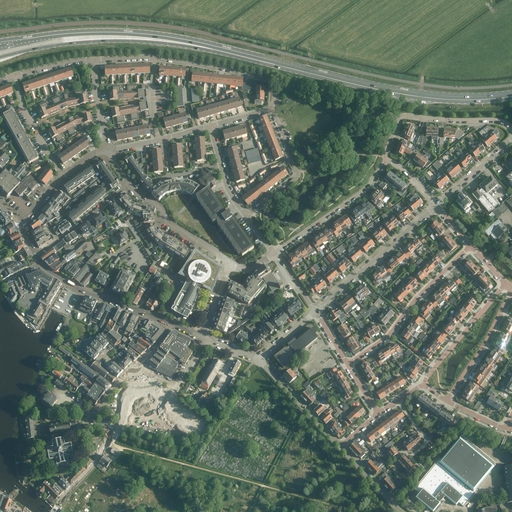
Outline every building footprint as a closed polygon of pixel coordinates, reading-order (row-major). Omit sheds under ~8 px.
[(71,68),(65,70),(67,78),(73,76),(71,68)] [(61,80),(67,78),(65,70),(59,72),(61,80)] [(61,80),(59,72),(53,74),(55,82),(61,80)] [(53,74),(47,76),(49,84),(55,82),(53,74)] [(43,86),(49,84),(47,76),(41,78),(43,86)] [(35,80),(38,88),(43,86),(41,78),(35,80)] [(243,79),(236,78),(236,86),(242,87),(241,89),(245,90),(245,83),(242,83),(243,79)] [(38,88),(35,80),(29,82),(32,90),(38,88)] [(32,90),(29,82),(23,84),(25,92),(32,90)] [(10,85),(4,88),(7,95),(13,92),(10,85)] [(110,98),(110,100),(117,100),(116,86),(113,86),(113,92),(109,92),(109,94),(109,98),(110,98)] [(143,99),(143,100),(147,100),(146,90),(146,91),(146,90),(148,90),(148,86),(142,86),(142,91),(138,91),(139,99),(143,99)] [(175,88),(177,106),(183,106),(181,87),(175,88)] [(81,104),(88,103),(87,100),(88,100),(87,96),(86,95),(83,96),(82,89),(78,90),(81,104)] [(78,105),(81,104),(78,90),(74,91),(76,97),(73,98),(74,106),(78,105)] [(70,107),(74,106),(73,98),(69,99),(67,92),(64,93),(65,100),(65,99),(67,107),(70,107)] [(264,101),(264,94),(256,93),(256,100),(255,100),(254,103),(261,104),(261,100),(264,101)] [(63,109),(67,107),(65,99),(65,100),(61,101),(58,95),(55,97),(61,110),(63,109)] [(58,111),(61,110),(55,97),(52,98),(54,104),(51,105),(54,113),(58,111)] [(48,115),(50,114),(51,115),(54,113),(51,105),(48,107),(46,101),(42,102),(48,115)] [(148,110),(149,110),(147,101),(144,102),(144,103),(139,104),(141,112),(145,111),(146,118),(148,118),(148,116),(149,115),(148,110)] [(40,116),(41,118),(48,115),(42,102),(39,104),(41,110),(38,111),(39,112),(38,112),(40,116)] [(135,120),(139,119),(138,113),(141,112),(139,104),(135,105),(132,106),(135,120)] [(32,168),(41,164),(38,159),(39,159),(37,155),(32,148),(33,147),(29,141),(22,129),(23,128),(19,122),(14,114),(15,114),(13,110),(12,111),(10,106),(6,108),(8,113),(3,115),(11,129),(10,130),(11,132),(12,131),(16,139),(14,141),(15,143),(18,142),(21,148),(20,149),(21,151),(22,150),(30,164),(32,162),(34,166),(31,167),(32,168)] [(130,114),(132,121),(135,120),(132,106),(130,106),(125,107),(127,115),(130,114)] [(125,122),(123,115),(127,115),(125,107),(121,108),(118,108),(121,123),(125,122)] [(116,117),(118,124),(121,123),(118,108),(111,110),(112,113),(111,113),(112,116),(112,117),(116,117)] [(91,117),(90,114),(83,115),(86,129),(90,129),(88,122),(92,122),(91,120),(92,120),(91,117)] [(81,124),(82,130),(86,129),(83,115),(80,116),(76,116),(76,117),(75,117),(78,124),(81,124)] [(261,125),(269,122),(266,116),(259,119),(261,125)] [(74,132),(76,131),(74,127),(78,124),(75,117),(73,118),(69,120),(67,121),(74,135),(76,134),(74,132)] [(69,134),(71,134),(72,136),(74,135),(67,121),(64,123),(64,122),(60,124),(64,132),(67,130),(69,134)] [(271,128),(269,122),(261,125),(264,131),(271,128)] [(64,141),(62,138),(64,137),(61,133),(64,132),(60,124),(57,126),(57,127),(54,128),(62,142),(64,141)] [(407,125),(404,130),(413,134),(415,127),(410,125),(409,126),(407,125)] [(59,140),(60,143),(62,142),(54,128),(48,131),(49,134),(51,137),(52,138),(55,137),(57,141),(59,140)] [(266,137),(273,134),(271,128),(264,131),(266,137)] [(438,129),(432,129),(432,137),(431,140),(437,140),(437,144),(438,144),(440,145),(440,139),(438,138),(438,129)] [(481,131),(492,143),(497,139),(496,139),(498,138),(496,136),(498,134),(498,133),(496,130),(495,131),(491,134),(488,136),(487,135),(488,134),(485,130),(484,129),(481,131)] [(413,134),(404,130),(402,135),(405,137),(405,138),(410,140),(413,134)] [(452,138),(452,130),(444,130),(443,137),(452,138)] [(456,130),(452,130),(452,138),(455,138),(455,139),(458,139),(458,140),(464,134),(462,132),(461,131),(456,131),(456,130)] [(488,147),(492,143),(481,131),(479,133),(483,138),(484,137),(485,139),(482,141),(488,147)] [(276,140),(273,134),(266,137),(268,143),(276,140)] [(81,141),(86,148),(91,144),(86,137),(81,141)] [(278,146),(276,140),(268,143),(271,149),(278,146)] [(408,148),(410,144),(400,140),(398,147),(410,152),(413,153),(416,154),(417,152),(414,149),(411,150),(408,148)] [(86,148),(81,141),(77,144),(82,151),(86,148)] [(475,148),(480,154),(485,150),(479,144),(476,146),(475,145),(475,144),(472,141),(471,143),(475,148)] [(475,148),(471,143),(469,144),(472,148),(472,147),(473,149),(471,151),(476,158),(480,154),(475,148)] [(77,144),(73,147),(77,154),(82,151),(77,144)] [(271,149),(273,154),(280,151),(278,146),(271,149)] [(68,150),(73,157),(77,154),(73,147),(68,150)] [(410,154),(410,152),(398,147),(395,153),(402,156),(404,151),(410,154)] [(68,160),(73,157),(68,150),(64,153),(68,160)] [(283,157),(280,151),(273,154),(275,160),(283,157)] [(424,157),(420,153),(418,151),(413,158),(414,159),(413,160),(418,164),(424,157)] [(460,151),(458,153),(468,164),(473,161),(467,154),(465,157),(460,151)] [(10,159),(2,152),(1,153),(0,153),(0,170),(5,165),(10,159)] [(426,155),(424,157),(418,164),(423,168),(424,167),(426,168),(431,164),(428,161),(427,162),(425,160),(428,157),(429,157),(431,154),(428,152),(426,155)] [(64,164),(68,160),(64,153),(59,157),(64,164)] [(468,164),(458,153),(457,154),(461,160),(459,162),(464,168),(468,164)] [(132,158),(126,162),(129,166),(135,162),(132,158)] [(501,178),(511,190),(511,179),(511,177),(511,158),(508,162),(508,163),(505,165),(510,170),(501,178)] [(99,171),(105,166),(102,161),(95,166),(99,171)] [(450,163),(448,165),(456,175),(461,171),(452,161),(450,163)] [(135,162),(129,166),(131,170),(138,166),(135,162)] [(17,172),(13,168),(8,173),(4,169),(0,174),(0,189),(2,192),(7,197),(14,191),(20,184),(21,183),(27,176),(32,172),(30,170),(27,166),(25,163),(17,172)] [(456,175),(448,165),(445,167),(443,169),(452,179),(456,175)] [(84,170),(90,178),(95,174),(89,166),(84,170)] [(102,175),(109,170),(105,166),(99,171),(102,175)] [(134,174),(140,170),(138,166),(131,170),(134,174)] [(278,172),(282,178),(288,174),(283,168),(278,172)] [(43,174),(49,179),(53,174),(47,169),(43,174)] [(84,170),(79,174),(84,182),(90,178),(84,170)] [(105,180),(112,175),(109,170),(102,175),(105,180)] [(137,178),(143,174),(140,170),(134,174),(137,178)] [(224,213),(209,191),(215,186),(214,184),(216,182),(217,177),(217,176),(214,172),(208,171),(206,172),(203,172),(195,177),(197,179),(194,181),(196,183),(199,182),(205,190),(203,191),(195,197),(197,199),(198,201),(199,201),(200,202),(200,203),(201,205),(202,205),(203,206),(203,209),(205,209),(206,210),(205,210),(206,213),(207,212),(209,214),(208,215),(209,217),(210,217),(211,218),(212,221),(213,220),(214,222),(213,222),(214,223),(216,221),(217,223),(218,226),(219,225),(220,227),(221,230),(222,229),(223,231),(223,234),(225,233),(226,235),(225,235),(226,237),(227,237),(228,239),(229,241),(230,241),(231,243),(232,245),(233,245),(234,246),(233,247),(234,249),(235,249),(237,250),(236,251),(237,253),(238,253),(239,254),(239,255),(240,254),(242,257),(254,248),(252,249),(230,216),(231,216),(228,212),(226,213),(224,213)] [(273,176),(278,182),(282,178),(278,172),(273,176)] [(383,190),(394,176),(390,173),(388,172),(385,176),(386,177),(384,180),(386,181),(383,186),(381,184),(379,186),(383,190)] [(45,184),(49,179),(43,174),(39,179),(45,184)] [(79,174),(73,178),(79,186),(84,182),(79,174)] [(145,176),(143,174),(137,178),(140,182),(147,177),(148,177),(147,175),(145,176)] [(28,177),(27,176),(21,183),(31,192),(34,189),(35,190),(38,187),(34,184),(37,181),(30,175),(28,177)] [(108,185),(115,180),(112,175),(105,180),(108,185)] [(439,179),(444,185),(448,181),(443,175),(439,179)] [(273,186),(278,182),(273,176),(268,179),(273,186)] [(388,191),(398,179),(394,176),(383,190),(386,186),(389,187),(387,190),(388,191)] [(148,178),(147,177),(140,182),(144,188),(148,191),(153,185),(153,184),(153,182),(152,181),(151,179),(150,179),(148,178)] [(440,189),(444,185),(439,179),(437,177),(433,181),(440,189)] [(489,196),(487,194),(497,185),(490,177),(479,187),(480,188),(477,190),(472,194),(478,201),(480,203),(480,204),(488,213),(498,205),(489,196)] [(74,190),(79,186),(73,178),(68,181),(74,190)] [(263,183),(268,190),(273,186),(268,179),(263,183)] [(396,189),(402,183),(398,179),(388,191),(390,193),(392,190),(391,188),(393,186),(396,189)] [(119,184),(115,180),(108,185),(112,189),(119,184)] [(68,193),(74,190),(68,181),(63,185),(68,193)] [(153,185),(148,191),(150,193),(150,192),(153,194),(152,196),(157,200),(160,196),(161,198),(162,198),(162,197),(166,194),(165,192),(169,191),(169,193),(173,192),(177,192),(177,191),(181,192),(181,190),(184,190),(184,192),(192,196),(199,187),(194,184),(188,181),(187,183),(182,181),(176,181),(172,181),(166,183),(161,185),(160,184),(155,187),(153,185)] [(21,183),(20,184),(14,191),(14,190),(19,194),(18,195),(20,197),(23,193),(27,197),(31,192),(21,183)] [(263,193),(268,190),(263,183),(258,187),(263,193)] [(406,186),(402,183),(396,189),(395,191),(401,197),(407,190),(404,188),(406,186)] [(91,194),(97,202),(106,194),(104,192),(105,191),(101,186),(100,187),(99,186),(91,194)] [(263,193),(258,187),(253,191),(258,197),(263,193)] [(382,201),(387,196),(380,190),(379,191),(377,190),(373,194),(382,201)] [(58,191),(53,199),(55,200),(60,204),(63,207),(64,206),(65,206),(68,203),(67,202),(69,200),(58,191)] [(253,191),(248,195),(253,201),(258,197),(253,191)] [(411,192),(408,196),(418,208),(423,204),(420,201),(418,199),(419,198),(417,195),(415,196),(411,192)] [(91,194),(82,201),(89,209),(97,202),(91,194)] [(120,206),(122,204),(128,199),(124,194),(116,201),(120,206)] [(382,201),(373,194),(370,198),(372,200),(371,201),(378,207),(382,201)] [(458,197),(460,200),(461,201),(458,204),(466,213),(469,209),(468,208),(471,205),(472,203),(469,200),(467,197),(465,196),(464,197),(461,194),(460,194),(458,196),(458,197)] [(247,205),(253,201),(248,195),(243,198),(247,205)] [(418,208),(408,196),(407,198),(411,203),(409,205),(414,211),(418,208)] [(58,207),(60,204),(55,200),(53,199),(48,205),(57,213),(60,209),(58,207)] [(131,203),(128,199),(122,204),(125,208),(131,203)] [(89,209),(82,201),(74,208),(81,216),(89,209)] [(365,203),(360,206),(365,214),(370,220),(372,218),(369,214),(374,208),(368,202),(365,204),(365,203)] [(114,203),(108,207),(115,216),(117,215),(118,217),(124,213),(119,206),(117,208),(114,203)] [(132,204),(131,203),(125,208),(127,211),(127,212),(130,213),(134,204),(132,204)] [(476,203),(472,206),(477,211),(477,210),(480,214),(483,211),(476,203)] [(503,204),(497,209),(502,215),(508,210),(503,204)] [(37,218),(38,220),(43,226),(48,223),(56,218),(57,220),(62,217),(57,213),(48,205),(40,214),(37,218)] [(396,206),(406,218),(411,214),(405,208),(402,210),(398,205),(396,206)] [(147,209),(138,206),(135,214),(143,216),(143,220),(154,217),(153,214),(154,212),(153,211),(153,209),(147,207),(147,209)] [(360,206),(356,209),(361,217),(365,214),(360,206)] [(402,222),(406,218),(396,206),(394,208),(399,214),(397,215),(402,222)] [(73,223),(81,216),(74,208),(66,215),(73,223)] [(363,219),(361,217),(356,209),(351,213),(353,215),(350,217),(355,224),(363,219)] [(502,215),(497,209),(492,213),(497,219),(502,215)] [(0,232),(5,229),(6,228),(6,227),(11,223),(1,211),(0,211),(0,220),(3,224),(0,225),(0,232)] [(110,223),(105,217),(103,218),(100,214),(91,220),(96,227),(105,222),(107,225),(110,223)] [(389,222),(394,228),(399,224),(393,218),(391,220),(385,214),(383,215),(389,222)] [(390,232),(394,228),(389,222),(383,215),(381,217),(387,223),(384,226),(390,232)] [(346,216),(341,220),(346,227),(351,224),(346,216)] [(154,221),(154,217),(143,220),(143,221),(140,224),(141,226),(144,224),(144,223),(154,221)] [(43,226),(38,220),(30,226),(34,231),(42,225),(43,226)] [(61,233),(62,234),(71,227),(68,222),(66,220),(61,223),(53,229),(57,236),(61,233)] [(342,230),(346,227),(341,220),(337,223),(342,230)] [(489,228),(484,232),(488,237),(492,233),(497,240),(505,233),(504,233),(507,230),(503,225),(502,226),(501,224),(502,223),(499,220),(489,228)] [(434,232),(440,227),(436,222),(428,229),(432,234),(434,232)] [(10,237),(17,232),(11,223),(6,227),(6,228),(5,229),(10,237)] [(342,230),(337,223),(332,226),(337,233),(342,230)] [(83,236),(91,230),(93,233),(95,231),(92,226),(89,228),(87,224),(78,229),(83,236)] [(148,234),(157,228),(155,224),(145,228),(143,229),(144,231),(146,230),(148,234)] [(36,243),(46,237),(41,227),(32,233),(34,237),(33,238),(36,243)] [(445,232),(440,227),(434,232),(436,234),(434,235),(437,238),(439,241),(444,237),(442,234),(445,232)] [(157,229),(157,228),(148,234),(149,235),(153,239),(160,232),(157,229)] [(376,232),(382,238),(387,235),(381,228),(378,230),(377,229),(375,230),(375,231),(376,232)] [(327,230),(322,233),(327,240),(332,237),(327,230)] [(117,235),(117,236),(116,236),(118,240),(117,240),(120,246),(128,241),(126,237),(127,237),(124,231),(119,235),(118,234),(117,235)] [(378,242),(382,238),(376,232),(375,231),(374,232),(375,233),(372,236),(378,242)] [(161,233),(160,232),(153,239),(153,240),(158,244),(165,236),(161,233)] [(18,233),(10,237),(9,238),(12,242),(6,245),(7,246),(13,243),(21,239),(18,233)] [(327,240),(322,233),(317,236),(323,244),(327,240)] [(46,237),(36,243),(37,244),(37,245),(39,248),(52,241),(48,235),(46,237)] [(65,238),(69,244),(71,243),(72,242),(73,243),(75,242),(70,235),(65,238)] [(170,239),(165,236),(158,244),(159,245),(164,248),(170,239)] [(323,244),(317,236),(313,240),(314,242),(312,243),(317,250),(320,248),(318,247),(323,244)] [(360,237),(370,249),(374,245),(369,239),(367,241),(363,236),(360,237)] [(370,249),(360,237),(358,239),(363,244),(360,246),(366,252),(370,249)] [(445,248),(452,242),(448,237),(446,239),(444,237),(439,241),(441,243),(445,248)] [(82,238),(73,246),(71,247),(69,248),(68,249),(70,253),(74,251),(76,256),(77,256),(79,253),(80,254),(87,247),(87,246),(82,238)] [(15,254),(19,252),(26,248),(21,239),(13,243),(15,247),(12,249),(15,254)] [(64,239),(63,240),(64,241),(67,245),(67,246),(64,248),(66,250),(68,249),(69,248),(71,247),(69,244),(67,240),(66,241),(64,239)] [(168,253),(175,241),(175,242),(170,239),(164,248),(163,250),(168,253)] [(421,247),(423,245),(420,240),(418,242),(416,239),(410,244),(415,249),(420,245),(421,247)] [(67,246),(67,245),(64,241),(53,249),(53,248),(41,257),(44,262),(55,254),(64,248),(67,246)] [(168,253),(173,256),(180,245),(175,241),(168,253)] [(452,242),(445,248),(449,253),(451,251),(451,252),(457,247),(452,242)] [(302,247),(309,256),(315,252),(310,244),(308,246),(307,244),(302,247)] [(415,249),(410,244),(405,248),(408,250),(405,253),(409,257),(412,255),(411,254),(415,249)] [(178,260),(185,248),(180,245),(173,256),(178,260)] [(348,248),(349,249),(353,253),(358,259),(363,255),(357,249),(355,251),(351,246),(348,248)] [(302,247),(298,250),(303,257),(304,260),(307,258),(308,259),(310,258),(309,256),(302,247)] [(26,248),(19,252),(21,256),(24,255),(29,252),(26,248)] [(191,251),(185,248),(178,260),(183,263),(191,251)] [(353,253),(349,249),(348,250),(349,252),(349,253),(350,255),(348,257),(354,263),(358,259),(353,253)] [(303,257),(298,250),(293,253),(298,261),(303,257)] [(68,262),(76,256),(74,251),(70,253),(63,258),(64,259),(51,268),(57,272),(68,262)] [(174,305),(173,305),(173,306),(172,306),(174,306),(170,312),(187,320),(192,310),(192,309),(193,309),(200,288),(200,287),(215,293),(225,269),(210,260),(197,251),(196,254),(181,276),(187,279),(188,278),(189,279),(186,286),(185,285),(174,305)] [(409,257),(405,253),(403,255),(401,252),(394,258),(398,264),(405,258),(406,259),(409,257)] [(96,253),(74,278),(75,281),(79,284),(90,272),(89,272),(92,268),(93,268),(103,259),(96,253)] [(298,261),(293,253),(289,257),(290,259),(288,260),(293,268),(295,266),(299,263),(298,261)] [(435,255),(434,255),(440,262),(442,260),(436,254),(436,253),(435,255)] [(60,261),(55,254),(44,262),(50,268),(60,261)] [(429,263),(434,269),(439,265),(438,264),(440,262),(434,255),(433,254),(431,257),(433,259),(429,263)] [(326,258),(332,264),(335,261),(330,255),(326,258)] [(341,260),(339,261),(346,269),(351,265),(346,259),(345,258),(342,260),(341,260)] [(398,264),(394,258),(387,264),(389,266),(386,268),(390,273),(393,271),(392,270),(398,264)] [(74,277),(74,278),(85,265),(82,263),(79,261),(77,260),(74,262),(72,264),(71,264),(69,266),(68,266),(65,270),(64,269),(63,270),(71,276),(72,276),(74,277)] [(469,271),(474,266),(470,261),(469,262),(467,260),(460,266),(462,269),(465,267),(469,271)] [(346,269),(339,261),(338,262),(339,264),(336,267),(342,273),(346,269)] [(14,262),(0,269),(0,274),(3,272),(16,266),(15,265),(14,262)] [(19,263),(16,264),(18,267),(19,267),(21,271),(28,267),(29,266),(28,263),(26,263),(22,265),(19,263)] [(429,263),(425,268),(430,273),(434,269),(429,263)] [(16,266),(3,272),(6,278),(7,278),(18,272),(21,271),(19,267),(18,267),(16,264),(15,265),(16,266)] [(271,273),(266,265),(261,268),(262,268),(254,273),(255,274),(251,279),(250,278),(246,283),(242,288),(231,283),(230,285),(231,285),(230,288),(229,287),(227,290),(228,291),(226,294),(226,295),(228,297),(230,297),(231,296),(248,305),(265,285),(260,281),(260,280),(271,273)] [(479,271),(474,266),(469,271),(466,274),(471,279),(473,281),(474,280),(478,276),(477,274),(479,271)] [(152,267),(148,272),(154,275),(157,270),(152,267)] [(334,279),(326,271),(323,267),(321,269),(327,275),(324,277),(330,283),(334,279)] [(382,278),(384,280),(388,276),(389,277),(392,275),(390,273),(386,268),(384,271),(382,268),(377,272),(382,278)] [(420,272),(426,277),(430,273),(425,268),(420,272)] [(334,279),(338,275),(333,269),(331,272),(328,269),(326,271),(334,279)] [(21,299),(17,304),(29,314),(39,298),(43,290),(45,292),(46,290),(47,288),(49,288),(50,285),(54,280),(46,275),(41,271),(41,270),(40,270),(24,277),(30,291),(27,294),(24,297),(23,296),(21,299)] [(112,290),(126,296),(136,276),(135,275),(127,271),(126,271),(125,273),(121,271),(112,290)] [(382,278),(377,272),(372,276),(374,279),(372,281),(376,286),(378,284),(377,282),(382,278)] [(421,282),(426,277),(420,272),(416,276),(415,274),(413,277),(417,281),(419,279),(421,282)] [(90,274),(89,273),(79,284),(84,287),(94,277),(92,275),(90,273),(90,274)] [(100,273),(95,282),(104,287),(109,277),(100,273)] [(271,273),(263,279),(269,287),(272,292),(268,295),(274,303),(281,298),(278,293),(282,291),(281,289),(283,287),(281,285),(280,286),(271,273)] [(160,276),(156,274),(153,279),(157,281),(154,286),(158,288),(163,281),(159,278),(160,276)] [(475,283),(479,288),(487,280),(483,275),(480,278),(478,276),(474,280),(476,282),(475,283)] [(24,277),(20,279),(26,291),(27,294),(30,291),(24,277)] [(415,283),(417,281),(413,277),(410,279),(412,280),(408,284),(413,290),(417,286),(415,283)] [(20,279),(16,281),(23,296),(24,297),(27,294),(26,291),(20,279)] [(317,293),(322,289),(317,283),(313,279),(311,280),(315,285),(312,287),(312,286),(309,289),(313,293),(316,291),(317,293)] [(317,283),(322,289),(326,286),(321,279),(317,283)] [(29,314),(27,317),(34,321),(33,323),(38,326),(50,305),(49,305),(61,284),(54,280),(50,285),(49,288),(47,288),(46,290),(45,292),(43,290),(39,298),(29,314)] [(487,280),(479,288),(485,295),(490,290),(488,288),(492,285),(487,280)] [(16,281),(12,283),(18,296),(21,299),(23,296),(16,281)] [(459,285),(454,281),(452,283),(449,281),(445,285),(450,290),(451,291),(455,287),(456,288),(459,285)] [(12,283),(7,285),(11,293),(10,293),(12,299),(9,302),(12,305),(18,296),(12,283)] [(409,294),(413,290),(408,284),(403,289),(409,294)] [(136,292),(131,303),(136,306),(143,294),(143,295),(146,290),(141,287),(142,285),(141,285),(140,286),(138,290),(137,289),(135,292),(136,292)] [(362,285),(358,289),(365,297),(369,293),(362,285)] [(446,295),(450,290),(445,285),(440,289),(446,295)] [(150,286),(148,290),(144,296),(148,298),(154,288),(150,286)] [(365,297),(358,289),(353,293),(356,296),(354,297),(362,307),(364,305),(360,301),(365,297)] [(403,289),(399,293),(404,298),(409,294),(403,289)] [(436,293),(442,299),(446,295),(440,289),(436,293)] [(400,302),(404,298),(399,293),(395,297),(393,295),(391,298),(395,302),(397,300),(400,302)] [(442,299),(436,293),(432,298),(434,300),(432,302),(436,307),(439,305),(437,303),(442,299)] [(475,303),(477,301),(471,295),(469,298),(468,297),(466,299),(469,302),(467,304),(472,308),(476,304),(475,303)] [(82,306),(80,309),(91,314),(92,311),(93,311),(97,302),(86,297),(81,306),(82,306)] [(153,311),(157,304),(154,302),(155,300),(151,297),(146,307),(150,310),(150,311),(152,312),(153,311)] [(349,297),(344,301),(351,309),(356,305),(349,297)] [(223,303),(233,307),(234,302),(224,298),(223,303)] [(378,299),(377,301),(373,306),(377,309),(380,305),(381,306),(383,303),(378,299)] [(290,302),(289,304),(295,312),(300,308),(294,301),(291,304),(290,302)] [(353,311),(351,309),(344,301),(339,305),(344,311),(347,309),(349,311),(349,310),(351,313),(353,311)] [(427,302),(423,307),(429,312),(433,308),(434,309),(436,307),(432,302),(430,304),(427,302)] [(223,303),(221,308),(231,312),(233,307),(223,303)] [(102,304),(95,316),(92,315),(89,321),(98,325),(108,307),(102,304)] [(295,312),(289,304),(286,306),(287,307),(285,309),(291,316),(295,312)] [(472,308),(467,304),(463,308),(468,313),(472,308)] [(98,327),(96,331),(99,333),(101,328),(104,330),(114,308),(109,306),(98,327)] [(374,313),(377,309),(373,306),(367,313),(369,316),(370,314),(372,317),(374,314),(374,313)] [(382,314),(389,320),(394,315),(393,314),(394,313),(388,307),(386,308),(387,309),(382,314)] [(429,312),(423,307),(419,311),(421,313),(419,315),(420,316),(425,320),(425,321),(431,313),(429,312)] [(116,308),(110,320),(116,323),(123,311),(116,308)] [(221,308),(219,314),(229,317),(231,312),(221,308)] [(464,318),(468,313),(463,308),(459,313),(464,318)] [(277,316),(282,323),(287,319),(286,318),(288,316),(281,309),(279,310),(281,312),(277,316)] [(347,320),(344,315),(343,313),(341,314),(337,310),(329,314),(333,321),(338,318),(341,324),(347,320)] [(367,313),(364,310),(360,314),(364,319),(369,316),(367,313)] [(116,323),(113,329),(118,334),(121,328),(124,330),(128,323),(132,315),(123,311),(116,323)] [(460,322),(464,318),(459,313),(455,317),(452,315),(450,317),(451,319),(456,322),(458,320),(460,322)] [(229,317),(219,314),(217,319),(230,323),(231,318),(229,317)] [(357,322),(358,324),(361,322),(364,319),(360,314),(357,316),(355,318),(357,322)] [(384,325),(389,320),(382,314),(378,319),(384,325)] [(126,331),(124,335),(127,337),(128,337),(131,334),(132,332),(139,317),(134,315),(132,315),(128,323),(124,330),(125,328),(127,329),(126,331)] [(282,323),(277,316),(271,321),(276,327),(277,326),(278,327),(282,323)] [(415,317),(412,321),(418,326),(422,321),(423,323),(425,320),(420,316),(418,319),(415,317)] [(139,317),(132,332),(134,333),(135,331),(136,331),(136,330),(137,331),(139,333),(140,331),(142,328),(144,325),(147,320),(144,319),(139,318),(139,317)] [(215,324),(225,327),(228,328),(230,323),(217,319),(215,324)] [(454,324),(456,322),(451,319),(449,321),(451,322),(447,327),(453,331),(457,327),(454,324)] [(104,332),(101,335),(114,347),(116,346),(117,347),(120,343),(120,341),(120,340),(122,338),(118,334),(113,329),(116,323),(110,320),(104,332)] [(144,325),(142,328),(145,329),(148,331),(154,323),(147,320),(144,325)] [(415,331),(418,326),(412,321),(408,326),(415,331)] [(154,323),(148,331),(151,333),(149,334),(151,335),(149,337),(154,341),(164,330),(154,323)] [(268,323),(264,326),(263,324),(260,327),(266,335),(267,334),(268,333),(269,334),(274,330),(268,323)] [(224,333),(225,327),(215,324),(213,329),(224,333)] [(370,328),(375,335),(378,333),(378,332),(380,331),(375,324),(370,328)] [(506,331),(504,334),(510,336),(511,337),(511,336),(511,333),(510,333),(511,327),(511,326),(506,324),(503,330),(506,331)] [(348,330),(347,330),(345,325),(337,329),(340,334),(348,330)] [(411,336),(415,331),(408,326),(405,331),(411,336)] [(449,336),(453,331),(447,327),(443,331),(442,330),(440,332),(444,336),(446,334),(449,336)] [(289,365),(290,366),(296,361),(292,355),(295,353),(297,356),(317,338),(315,335),(317,333),(313,328),(296,343),(294,340),(288,345),(289,347),(281,354),(280,352),(274,358),(284,369),(289,365)] [(372,337),(375,335),(370,328),(365,331),(370,338),(372,337)] [(349,329),(347,330),(348,330),(340,334),(343,339),(351,335),(350,334),(352,333),(349,329)] [(252,341),(251,342),(255,346),(256,345),(257,346),(261,342),(264,340),(263,339),(266,336),(261,330),(257,333),(255,336),(256,337),(252,340),(252,341)] [(178,365),(179,362),(185,366),(193,352),(188,349),(188,348),(190,345),(192,342),(189,340),(182,337),(179,336),(180,335),(180,334),(174,331),(172,332),(158,350),(159,351),(152,360),(149,364),(155,368),(157,369),(156,371),(172,378),(176,369),(178,365)] [(241,341),(246,334),(242,331),(241,333),(241,332),(236,338),(241,341)] [(411,336),(405,331),(401,336),(407,341),(411,336)] [(436,340),(441,345),(445,340),(442,338),(444,336),(440,332),(438,334),(439,336),(436,340)] [(497,341),(504,344),(507,345),(508,343),(508,344),(511,337),(510,336),(504,334),(502,333),(501,335),(500,335),(497,341)] [(135,334),(131,337),(138,343),(144,347),(147,350),(148,349),(152,346),(144,340),(143,339),(140,337),(138,335),(135,334)] [(250,337),(246,334),(241,341),(245,344),(249,339),(249,338),(250,337)] [(94,341),(95,342),(103,349),(104,349),(108,344),(99,336),(94,341)] [(155,342),(146,336),(144,338),(143,339),(153,346),(155,342)] [(130,337),(128,339),(130,342),(144,352),(147,350),(144,347),(138,343),(131,337),(130,337)] [(355,344),(356,343),(355,341),(357,340),(355,337),(353,339),(346,343),(348,348),(355,344)] [(127,340),(125,343),(133,349),(141,355),(144,352),(130,342),(128,339),(127,340)] [(432,345),(437,349),(441,345),(436,340),(432,345)] [(507,345),(504,344),(497,341),(494,347),(495,347),(494,350),(496,351),(501,353),(503,354),(504,352),(504,351),(507,345)] [(103,349),(95,342),(90,347),(98,354),(103,349)] [(355,344),(348,348),(351,353),(352,353),(353,353),(355,352),(354,351),(359,349),(357,347),(358,346),(356,343),(355,344)] [(392,345),(387,348),(391,355),(393,357),(397,354),(399,356),(401,354),(395,344),(393,346),(392,345)] [(118,346),(117,348),(117,349),(118,350),(121,352),(122,351),(133,362),(137,358),(120,345),(119,347),(118,346)] [(433,354),(437,349),(432,345),(428,349),(433,354)] [(99,355),(98,354),(90,347),(90,346),(85,352),(94,360),(99,355)] [(128,348),(126,350),(137,358),(141,355),(133,349),(132,350),(128,348)] [(391,355),(387,348),(382,352),(386,358),(391,355)] [(429,359),(433,354),(428,349),(424,354),(429,359)] [(501,353),(496,351),(495,353),(491,352),(488,357),(494,361),(497,363),(503,355),(501,353)] [(121,352),(119,354),(118,355),(119,355),(116,358),(118,359),(120,362),(118,364),(124,370),(131,362),(121,352)] [(386,358),(382,352),(377,355),(379,359),(377,361),(380,366),(383,364),(381,362),(386,358)] [(135,363),(139,366),(145,358),(142,355),(135,363)] [(73,357),(69,361),(73,364),(71,367),(77,371),(82,364),(73,357)] [(490,370),(493,372),(494,372),(495,370),(498,364),(497,363),(494,361),(488,357),(484,363),(487,365),(485,367),(490,370)] [(63,367),(65,364),(64,363),(62,362),(56,358),(54,361),(63,367)] [(414,362),(411,366),(419,372),(422,367),(421,366),(423,363),(416,358),(414,361),(414,362)] [(202,383),(200,387),(207,391),(209,388),(215,378),(215,376),(220,369),(221,370),(224,365),(215,360),(202,383)] [(117,378),(123,371),(114,363),(112,366),(107,361),(104,363),(106,367),(105,369),(117,378)] [(231,377),(226,386),(231,389),(236,379),(233,378),(240,363),(235,361),(227,375),(231,377)] [(116,378),(95,362),(92,366),(90,364),(89,366),(91,368),(111,384),(116,378)] [(359,367),(363,372),(369,368),(366,363),(365,363),(365,362),(364,362),(363,363),(362,363),(362,364),(363,365),(359,367)] [(72,369),(65,364),(63,367),(70,372),(72,369)] [(82,364),(77,371),(105,391),(110,385),(82,364)] [(419,372),(411,366),(411,367),(410,367),(407,370),(408,371),(404,374),(407,379),(410,377),(413,380),(419,372)] [(490,370),(485,367),(484,369),(481,367),(477,373),(483,377),(487,371),(488,373),(490,370)] [(363,372),(366,377),(372,373),(369,368),(363,372)] [(292,369),(283,377),(289,384),(296,378),(292,373),(294,371),(292,369)] [(64,382),(67,379),(67,378),(63,375),(55,370),(53,374),(60,379),(60,380),(62,381),(64,382)] [(334,383),(338,381),(344,377),(341,372),(337,374),(334,370),(326,375),(329,380),(332,378),(334,383)] [(372,381),(373,383),(378,381),(378,380),(377,377),(375,378),(372,373),(366,377),(369,383),(372,381)] [(476,380),(474,382),(479,386),(481,383),(480,382),(483,377),(477,373),(473,378),(476,380)] [(75,385),(79,387),(81,389),(82,390),(85,392),(98,401),(104,392),(81,376),(80,377),(81,378),(75,385)] [(215,378),(214,381),(217,386),(222,386),(225,381),(222,376),(216,377),(215,376),(215,378)] [(341,386),(347,383),(344,377),(338,381),(341,386)] [(396,381),(400,387),(406,384),(402,377),(396,381)] [(64,382),(76,391),(78,389),(79,390),(81,389),(79,387),(75,385),(73,383),(67,378),(67,379),(64,382)] [(57,380),(55,383),(60,388),(63,385),(57,380)] [(400,387),(396,381),(391,384),(395,390),(400,387)] [(511,392),(511,385),(505,381),(501,389),(502,390),(507,393),(509,394),(510,391),(511,392)] [(470,383),(466,388),(472,392),(474,394),(478,388),(479,386),(474,382),(473,385),(470,383)] [(347,383),(341,386),(338,387),(341,393),(344,391),(350,388),(347,383)] [(386,387),(390,394),(395,390),(391,384),(386,387)] [(385,397),(390,394),(386,387),(381,391),(385,397)] [(353,393),(350,388),(344,391),(347,397),(344,398),(346,401),(351,398),(349,395),(353,393)] [(472,392),(466,388),(463,394),(465,396),(464,398),(468,401),(470,399),(471,399),(474,394),(472,392)] [(307,390),(300,397),(305,401),(312,395),(310,393),(311,392),(310,391),(309,392),(307,390)] [(380,400),(385,397),(381,391),(377,394),(375,392),(372,394),(376,399),(379,398),(380,400)] [(503,405),(494,399),(496,397),(492,395),(494,393),(490,391),(485,398),(488,401),(486,404),(499,411),(502,406),(503,405)] [(41,401),(51,409),(58,400),(55,398),(56,397),(55,396),(54,397),(48,392),(41,401)] [(95,406),(98,401),(85,392),(83,394),(86,397),(85,399),(95,406)] [(200,395),(194,404),(198,407),(207,394),(204,392),(202,396),(200,395)] [(312,395),(305,401),(309,406),(316,400),(312,395)] [(423,406),(427,400),(422,396),(417,402),(422,406),(423,406)] [(206,397),(201,403),(206,407),(211,401),(206,397)] [(426,412),(432,404),(427,400),(423,406),(422,406),(421,408),(426,412)] [(432,404),(426,412),(432,415),(433,414),(438,407),(432,404)] [(324,414),(329,410),(325,406),(323,408),(320,405),(314,411),(318,416),(323,412),(324,414)] [(356,411),(360,416),(365,412),(360,407),(356,411)] [(443,411),(438,407),(433,414),(438,417),(443,411)] [(331,413),(329,410),(324,414),(325,415),(321,419),(326,424),(332,418),(329,415),(331,413)] [(356,420),(360,416),(356,411),(351,415),(356,420)] [(400,411),(395,415),(399,421),(404,417),(400,411)] [(443,411),(438,417),(437,419),(442,423),(443,421),(448,415),(443,411)] [(351,424),(356,420),(351,415),(346,419),(351,424)] [(395,424),(399,421),(395,415),(390,418),(395,424)] [(453,419),(448,415),(443,421),(449,425),(453,419)] [(26,426),(33,425),(33,423),(35,423),(35,420),(33,420),(32,418),(30,418),(30,416),(26,416),(26,418),(25,419),(26,426)] [(385,422),(390,428),(395,424),(390,418),(385,422)] [(50,426),(52,436),(77,431),(75,420),(50,426)] [(329,428),(334,433),(340,427),(335,422),(332,424),(332,425),(329,428)] [(385,432),(390,428),(385,422),(380,426),(385,432)] [(380,426),(376,429),(380,435),(385,432),(380,426)] [(340,427),(334,433),(338,438),(342,435),(347,431),(343,428),(342,430),(340,427)] [(380,435),(376,429),(371,433),(376,439),(380,435)] [(409,435),(411,437),(416,444),(421,441),(414,432),(409,435)] [(376,439),(371,433),(366,437),(367,438),(365,440),(368,444),(370,442),(371,443),(376,439)] [(496,464),(462,435),(441,460),(439,459),(414,490),(419,494),(416,498),(420,502),(420,504),(422,505),(423,505),(425,506),(425,507),(427,509),(428,508),(432,511),(433,511),(440,504),(439,504),(445,497),(456,506),(458,503),(463,507),(477,491),(476,489),(496,464)] [(407,441),(412,448),(416,444),(411,437),(407,441)] [(72,451),(71,445),(65,446),(64,440),(52,442),(53,449),(47,450),(49,461),(52,461),(53,464),(56,463),(57,467),(68,464),(67,458),(73,457),(72,451)] [(412,448),(407,441),(402,444),(408,451),(412,448)] [(349,449),(353,453),(358,448),(354,444),(349,449)] [(358,448),(353,453),(357,458),(359,457),(361,459),(365,455),(363,454),(365,452),(361,446),(359,448),(358,448)] [(111,452),(111,453),(111,454),(112,454),(115,456),(116,457),(117,457),(117,456),(118,456),(119,455),(119,454),(119,453),(119,452),(119,451),(118,451),(115,449),(114,448),(113,449),(112,449),(111,451),(111,452)] [(394,448),(387,453),(391,459),(398,454),(394,448)] [(86,456),(81,463),(83,465),(87,469),(93,462),(87,457),(86,456)] [(99,463),(100,463),(97,467),(99,469),(100,467),(103,469),(105,467),(106,468),(112,461),(104,456),(99,463)] [(397,462),(400,466),(407,460),(403,456),(397,462)] [(400,466),(404,470),(411,464),(407,460),(400,466)] [(365,466),(370,471),(376,465),(374,462),(373,463),(371,461),(365,466)] [(411,464),(404,470),(408,474),(414,468),(411,464)] [(69,479),(73,483),(86,470),(81,465),(71,475),(73,476),(69,479)] [(376,465),(370,471),(374,476),(379,471),(377,468),(378,466),(376,465)] [(381,484),(386,488),(391,483),(392,482),(394,481),(387,476),(382,483),(381,484)] [(71,486),(73,483),(69,479),(67,477),(65,480),(71,486)] [(59,483),(58,483),(65,490),(66,490),(70,486),(63,479),(59,483)] [(63,491),(56,484),(54,481),(51,485),(48,481),(46,482),(45,481),(40,487),(41,487),(38,491),(42,494),(45,491),(50,496),(47,499),(52,504),(59,495),(63,491)] [(391,483),(386,488),(390,493),(396,488),(391,483)] [(8,511),(12,501),(6,499),(5,503),(4,502),(2,508),(8,511)]
